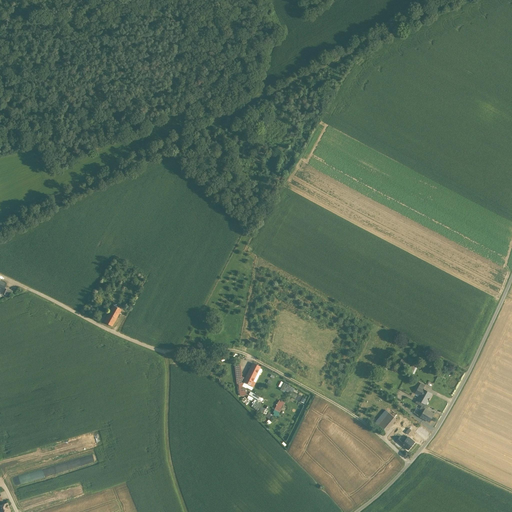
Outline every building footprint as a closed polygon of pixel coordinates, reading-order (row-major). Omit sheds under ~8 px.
[(119,283),(104,275),(101,279),(116,288),(119,283)] [(14,290),(8,287),(5,293),(11,296),(14,290)] [(113,305),(104,321),(112,326),(122,310),(113,305)] [(245,378),(244,381),(247,383),(250,384),(252,381),(255,383),(262,369),(259,368),(259,367),(253,363),(245,378)] [(241,374),(236,375),(237,383),(238,384),(242,386),(244,381),(245,378),(241,376),(241,374)] [(244,381),(242,386),(238,384),(240,395),(246,395),(245,387),(247,383),(244,381)] [(278,386),(280,387),(279,389),(291,394),(294,387),(280,381),(278,386)] [(432,394),(420,387),(417,393),(421,395),(418,399),(420,400),(426,403),(432,394)] [(260,397),(250,391),(249,394),(259,400),(260,397)] [(280,412),(281,409),(284,410),(286,405),(283,405),(285,401),(278,399),(274,410),(280,412)] [(422,407),(426,409),(428,404),(426,403),(420,400),(418,403),(423,405),(422,407)] [(426,409),(422,407),(418,414),(421,416),(421,417),(430,422),(435,414),(426,409)] [(386,410),(375,422),(378,425),(386,416),(389,412),(386,410)] [(397,419),(389,412),(386,416),(394,422),(397,419)] [(386,416),(378,425),(386,432),(394,422),(386,416)] [(405,441),(401,437),(397,441),(403,446),(404,445),(403,444),(405,441)] [(405,441),(403,444),(404,445),(409,449),(415,442),(408,437),(405,441)] [(14,446),(15,451),(27,448),(25,442),(21,444),(14,446)] [(7,503),(0,505),(0,511),(1,511),(9,511),(10,511),(7,503)]
